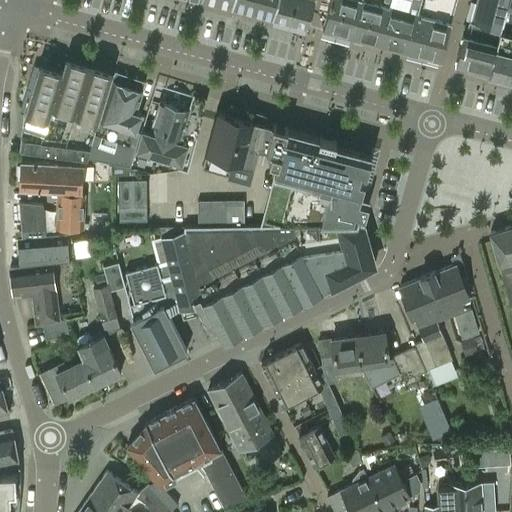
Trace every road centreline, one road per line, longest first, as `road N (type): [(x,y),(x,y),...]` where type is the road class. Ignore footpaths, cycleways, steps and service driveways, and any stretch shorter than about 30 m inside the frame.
road 1 (residential): [(433,117),(15,7)]
road 2 (residential): [(244,347),(388,272),(433,117)]
road 3 (residential): [(46,442),(244,347)]
road 4 (residential): [(244,347),(323,511)]
road 5 (residential): [(0,287),(46,442)]
